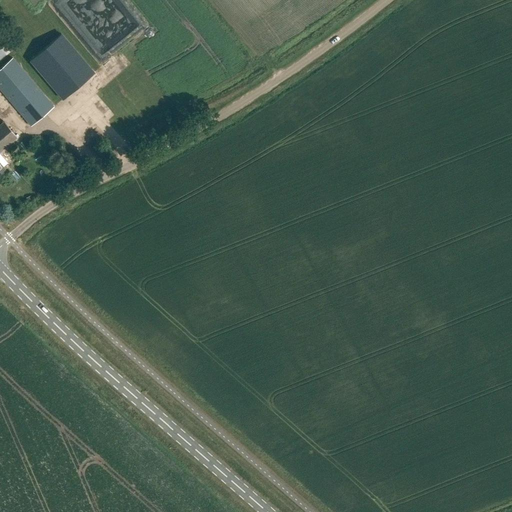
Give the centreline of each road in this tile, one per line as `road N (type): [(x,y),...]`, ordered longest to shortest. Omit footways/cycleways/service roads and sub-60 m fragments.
road 1 (unclassified): [(0,247),(59,200),(234,106),(385,0)]
road 2 (primary): [(266,511),(0,268)]
